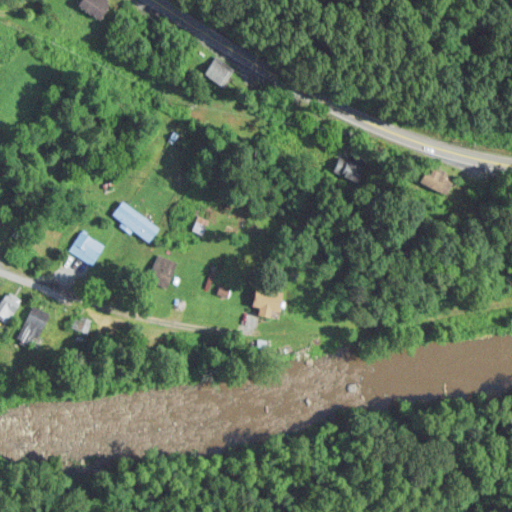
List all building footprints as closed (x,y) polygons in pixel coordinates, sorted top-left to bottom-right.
[(82,0),(82,1),(105,16),(115,0),(82,0)] [(239,67),(219,54),(207,71),(226,85),(239,67)] [(334,171),(363,180),(369,163),(340,154),(334,171)] [(113,213),(151,241),(163,225),(124,198),(113,213)] [(107,243),(84,228),(75,242),(98,257),(107,243)] [(173,278),(179,258),(158,252),(152,272),(173,278)] [(254,304),(264,305),(263,312),(285,314),(288,286),(257,283),(254,304)] [(25,297),(9,287),(0,302),(0,314),(10,321),(25,297)] [(54,312),(34,302),(17,336),(37,346),(54,312)]
